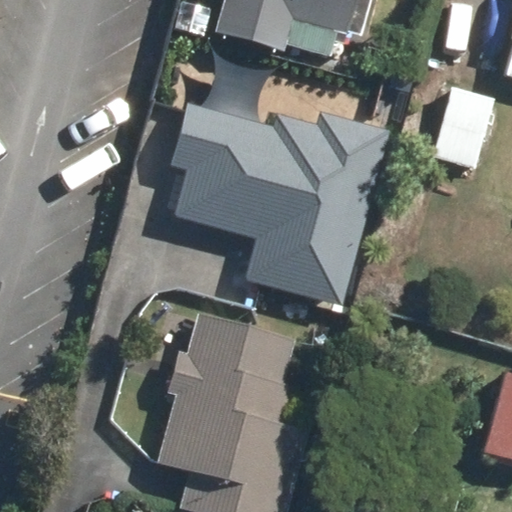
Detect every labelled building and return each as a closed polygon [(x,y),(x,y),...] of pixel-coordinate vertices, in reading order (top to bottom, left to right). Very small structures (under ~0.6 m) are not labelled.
[(225,0),(216,35),(287,54),(290,46),(332,57),(339,34),(349,36),(361,0),(225,0)] [(256,236),(246,277),(343,302),(392,112),(212,65),(173,214),(256,236)] [(503,99),(455,84),(431,160),(479,175),(503,99)] [(188,474),(180,509),(192,511),(291,511),(312,433),(276,424),(299,334),(197,308),(157,466),(188,474)] [(511,462),(511,363),(504,362),(482,455),(511,462)] [(394,511),(347,501),(343,511),(394,511)]
